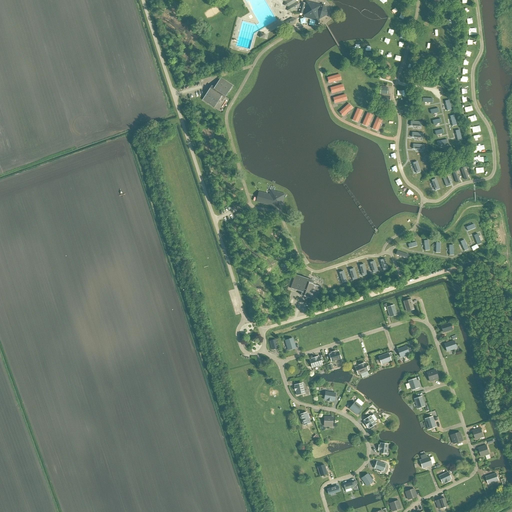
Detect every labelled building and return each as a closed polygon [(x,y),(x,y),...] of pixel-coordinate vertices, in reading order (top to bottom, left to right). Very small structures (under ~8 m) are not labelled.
[(281,0),(281,1),(285,2),(284,6),(288,7),(287,11),(292,12),(299,8),(300,4),(296,3),(296,0),(281,0)] [(323,5),(320,6),(319,5),(308,2),(304,4),(301,3),(298,14),(302,15),(304,18),(313,21),(317,18),(319,21),(329,15),(323,5)] [(287,28),(294,24),(295,20),(291,19),(284,23),(283,27),(287,28)] [(327,78),(329,84),(341,80),(339,74),(327,78)] [(221,102),(232,86),(220,78),(213,88),(211,86),(209,89),(205,95),(202,100),(214,108),(219,101),(221,102)] [(330,88),(332,94),(344,90),(342,84),(330,88)] [(380,103),(389,104),(390,96),(387,95),(388,87),(381,87),(380,103)] [(333,98),(335,104),(347,100),(345,94),(333,98)] [(339,112),(343,117),(353,108),(349,104),(339,112)] [(352,120),(358,123),(363,111),(357,109),(352,120)] [(362,124),(368,127),(373,115),(367,113),(362,124)] [(372,129),(378,131),(383,119),(377,117),(372,129)] [(412,164),(416,174),(421,172),(417,162),(412,164)] [(447,175),(442,177),(446,187),(451,186),(447,175)] [(436,179),(431,181),(435,191),(440,190),(436,179)] [(280,209),(284,194),(270,190),(269,195),(258,192),(255,202),(280,209)] [(402,229),(413,228),(412,216),(401,217),(402,229)] [(464,240),(460,242),(461,244),(462,247),(464,251),(468,249),(467,246),(465,243),(464,240)] [(397,251),(396,255),(407,259),(409,255),(403,253),(397,251)] [(315,301),(320,287),(312,284),(313,281),(294,275),(289,288),(301,292),(300,295),(303,296),(303,297),(315,301)] [(403,302),(406,312),(413,310),(410,299),(406,301),(403,302)] [(389,317),(396,315),(393,306),(386,308),(389,317)] [(450,323),(440,326),(442,333),(453,330),(450,323)] [(285,341),(288,351),(296,348),(293,338),(285,341)] [(269,341),(271,350),(277,348),(275,340),(269,341)] [(454,340),(444,344),(447,352),(457,349),(454,340)] [(406,346),(397,350),(400,358),(410,354),(406,346)] [(328,355),(331,362),(340,359),(338,352),(336,353),(335,351),(330,353),(331,354),(328,355)] [(390,361),(387,354),(378,357),(381,364),(390,361)] [(321,365),(319,357),(317,358),(317,357),(311,359),(311,360),(309,360),(311,366),(311,367),(311,368),(312,368),(313,368),(313,367),(321,365)] [(355,368),(357,373),(356,374),(357,375),(359,375),(359,374),(367,371),(364,364),(364,363),(358,365),(358,366),(355,368)] [(426,372),(429,381),(438,378),(435,370),(426,372)] [(418,388),(415,379),(408,381),(410,390),(418,388)] [(302,384),(294,385),(294,387),(296,395),(296,396),(298,395),(304,393),(302,384)] [(324,399),(327,400),(332,401),(332,400),(334,401),(335,393),(325,392),(324,399)] [(417,409),(424,407),(421,397),(414,399),(417,409)] [(355,401),(349,409),(356,415),(357,414),(360,411),(363,408),(355,401)] [(307,413),(299,415),(303,426),(310,423),(307,413)] [(368,427),(368,428),(372,426),(375,424),(370,416),(363,421),(364,422),(363,422),(367,428),(368,427)] [(324,417),(324,427),(333,427),(333,417),(324,417)] [(432,417),(424,419),(427,428),(427,430),(428,430),(429,429),(430,429),(435,427),(432,417)] [(481,428),(472,430),(476,440),(484,437),(481,428)] [(451,436),(453,444),(462,442),(461,439),(462,439),(461,436),(460,436),(459,433),(451,436)] [(378,451),(379,451),(379,453),(387,454),(388,444),(380,443),(380,445),(379,445),(378,451)] [(487,445),(478,448),(481,457),(490,455),(487,445)] [(420,456),(422,460),(419,461),(422,468),(431,465),(428,457),(427,458),(426,454),(420,456)] [(377,461),(374,469),(376,469),(376,471),(381,472),(381,471),(383,472),(386,464),(377,461)] [(327,474),(324,465),(317,467),(320,476),(327,474)] [(447,472),(438,477),(441,483),(444,482),(444,483),(449,481),(448,480),(450,479),(447,472)] [(361,478),(366,487),(374,481),(372,479),(373,479),(370,474),(369,475),(368,473),(361,478)] [(496,474),(485,477),(488,484),(498,481),(496,474)] [(414,488),(405,492),(408,500),(417,497),(414,488)] [(444,498),(435,501),(438,509),(446,506),(444,498)] [(399,500),(389,503),(392,511),(402,509),(399,500)]
